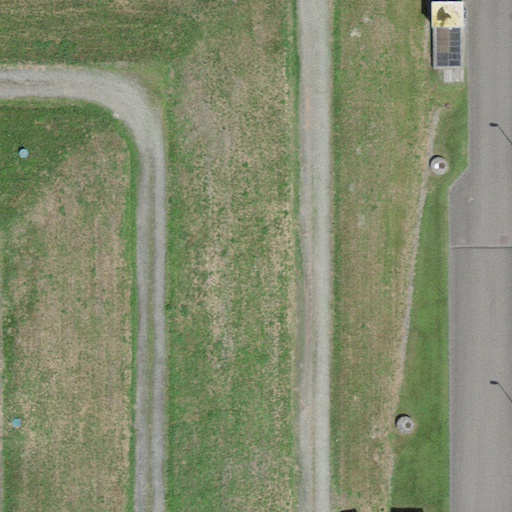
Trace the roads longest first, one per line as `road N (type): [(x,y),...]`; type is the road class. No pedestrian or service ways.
road 1 (track): [(0,85),(105,93),(138,117),(150,150),(152,511)]
road 2 (track): [(311,0),(317,511)]
road 3 (track): [(496,0),(500,511)]
